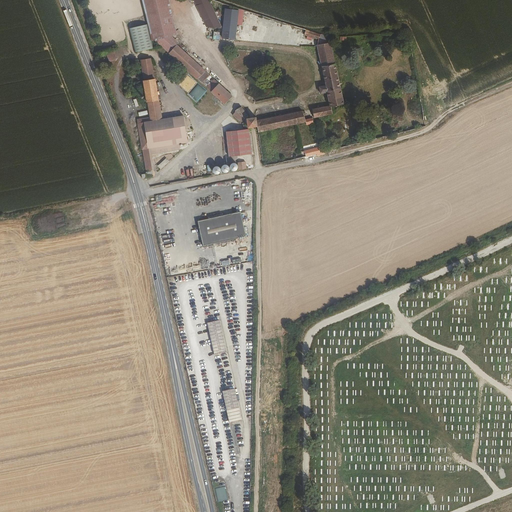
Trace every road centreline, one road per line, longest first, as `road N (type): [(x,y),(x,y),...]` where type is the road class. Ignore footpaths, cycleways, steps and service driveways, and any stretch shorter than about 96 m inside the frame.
road 1 (track): [(511,246),(313,338),(306,360),(308,511)]
road 2 (unknown): [(215,283),(244,448),(235,458),(227,454),(186,307),(186,292),(198,286)]
road 3 (track): [(256,172),(251,511)]
road 4 (track): [(256,172),(422,131),(511,82)]
road 5 (secondary): [(63,0),(136,188)]
road 6 (secondary): [(212,511),(170,339)]
road 7 (secondary): [(170,339),(202,511)]
road 8 (unknown): [(215,283),(208,259),(249,246),(245,202),(186,214)]
road 9 (track): [(511,398),(461,354),(404,324),(391,301)]
road 10 (track): [(205,49),(308,54),(317,80),(307,99)]
road 11 (secondary): [(138,196),(170,339)]
road 12 (unclassified): [(138,196),(256,172)]
